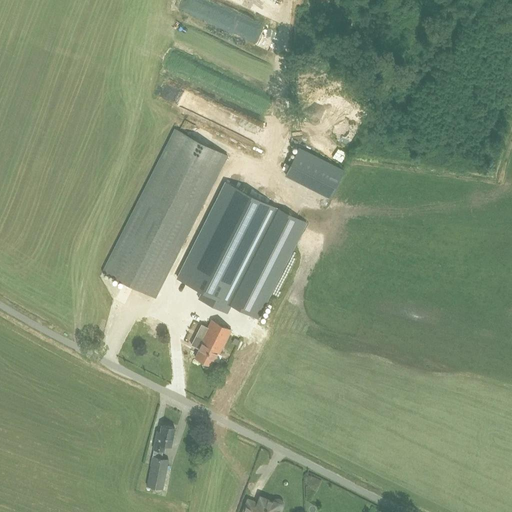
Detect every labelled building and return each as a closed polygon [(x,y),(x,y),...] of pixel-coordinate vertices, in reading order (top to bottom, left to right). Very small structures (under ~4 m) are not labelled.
[(156,117),(167,122),(171,112),(160,107),(156,117)] [(135,206),(103,271),(155,297),(227,155),(175,129),(135,206)] [(299,147),(285,174),(330,196),(343,170),(299,147)] [(261,187),(266,177),(239,164),(233,177),(243,182),(244,179),(261,187)] [(242,201),(241,205),(252,211),(254,207),(242,201)] [(215,202),(207,222),(216,225),(224,205),(215,202)] [(222,300),(258,318),(286,262),(307,222),(271,204),(250,244),(222,300)] [(189,259),(208,268),(213,257),(214,258),(221,241),(201,232),(189,259)] [(184,288),(192,294),(199,286),(189,278),(186,282),(187,283),(184,288)] [(200,349),(195,357),(211,365),(217,352),(219,353),(231,329),(212,320),(208,328),(202,339),(196,336),(192,344),(200,349)] [(166,445),(171,446),(175,428),(162,425),(161,432),(158,431),(154,449),(164,451),(166,445)] [(169,459),(153,456),(147,485),(163,488),(169,459)] [(280,511),(282,506),(283,505),(283,504),(283,503),(282,503),(282,502),(282,501),(281,500),(280,500),(279,499),(278,499),(277,499),(276,499),(275,500),(274,501),(273,501),(261,497),(258,504),(248,500),(243,511),(280,511)]
